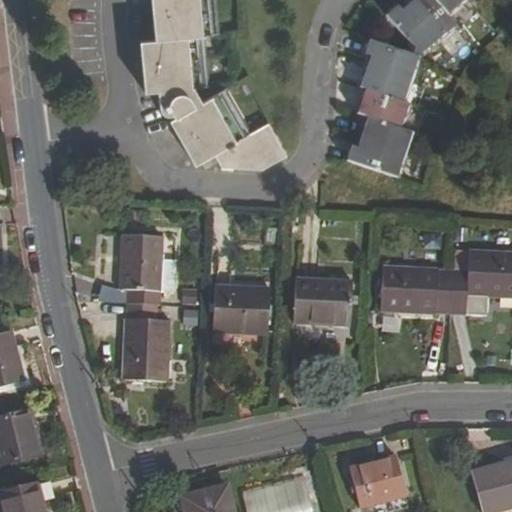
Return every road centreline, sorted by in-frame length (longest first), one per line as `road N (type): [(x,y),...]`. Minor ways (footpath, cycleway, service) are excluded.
road 1 (residential): [(511,398),(398,401),(96,468)]
road 2 (residential): [(115,130),(143,173),(259,187),(289,174),(309,145),(318,51),(337,0)]
road 3 (residential): [(96,468),(38,270),(18,137)]
road 4 (residential): [(18,137),(4,0)]
road 5 (residential): [(112,0),(115,130)]
